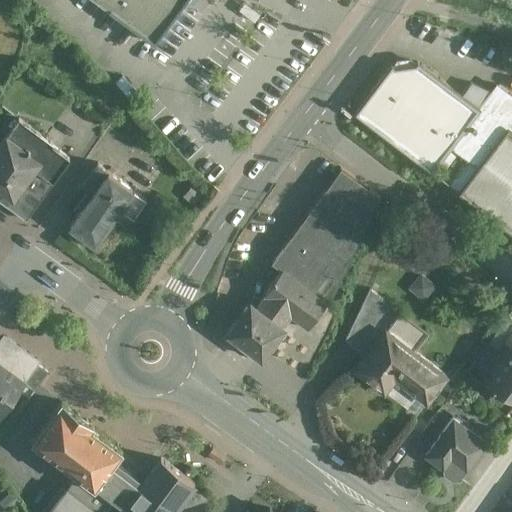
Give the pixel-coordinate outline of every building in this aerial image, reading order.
[(96,0),(111,10),(111,11),(113,12),(131,25),(131,26),(133,27),(152,40),(152,41),(154,42),(155,40),(166,24),(167,24),(168,23),(167,22),(174,13),(174,14),(176,12),(176,11),(182,2),(183,2),(184,1),(184,0),(183,0),(96,0)] [(439,79),(423,67),(424,66),(421,64),(420,65),(417,62),(415,64),(393,67),(391,65),(388,69),(387,69),(385,72),(386,72),(373,90),(372,89),(370,92),(371,92),(356,112),(355,111),(354,112),(355,113),(355,114),(355,115),(356,116),(356,115),(373,127),(372,128),(375,130),(376,130),(391,141),(391,142),(393,144),(394,143),(410,155),(409,156),(412,158),(413,158),(429,170),(429,171),(430,172),(430,171),(431,171),(451,145),(479,109),(478,108),(460,95),(461,94),(458,92),(457,93),(440,80),(441,79),(440,78),(439,79)] [(511,95),(510,94),(509,94),(498,86),(499,85),(498,85),(497,85),(496,85),(495,86),(480,107),(479,106),(478,108),(479,109),(451,145),(451,146),(452,147),(452,146),(478,166),(459,190),(458,190),(458,191),(458,192),(458,193),(459,194),(459,193),(473,204),(472,204),(475,207),(476,206),(489,216),(489,217),(491,219),(492,218),(505,228),(505,229),(507,231),(508,230),(511,233),(511,95)] [(53,145),(19,120),(7,136),(6,136),(0,143),(0,200),(25,219),(69,159),(51,146),(53,145)] [(146,199),(97,164),(81,186),(92,194),(69,228),(95,246),(121,209),(133,217),(146,199)] [(340,168),(272,264),(281,271),(282,269),(327,302),(327,303),(331,305),(379,197),(340,168)] [(327,302),(282,269),(281,271),(264,294),(265,296),(256,308),(283,328),(292,316),(308,328),(327,303),(327,302)] [(430,336),(369,291),(346,339),(368,356),(387,331),(417,354),(430,336)] [(256,308),(249,303),(223,339),(239,351),(243,345),(262,359),(284,329),(256,308)] [(289,327),(270,354),(278,360),(270,373),(283,382),(303,352),(313,358),(320,347),(289,327)] [(417,354),(387,331),(368,356),(357,371),(417,416),(448,377),(417,354)] [(511,332),(503,344),(511,351),(511,350),(511,332)] [(4,338),(0,343),(0,408),(3,411),(24,381),(37,363),(38,362),(4,338)] [(511,350),(511,351),(489,381),(511,397),(511,350)] [(48,371),(37,363),(24,381),(34,389),(48,371)] [(121,450),(91,427),(93,424),(87,420),(88,419),(77,411),(76,412),(61,401),(32,440),(78,474),(49,511),(168,511),(170,510),(172,511),(194,481),(161,456),(143,480),(132,471),(135,468),(131,465),(128,463),(125,466),(115,458),(121,450)] [(486,442),(453,418),(426,455),(443,468),(444,473),(452,479),(458,478),(459,479),(486,442)] [(268,511),(288,511),(275,502),(268,511)]
